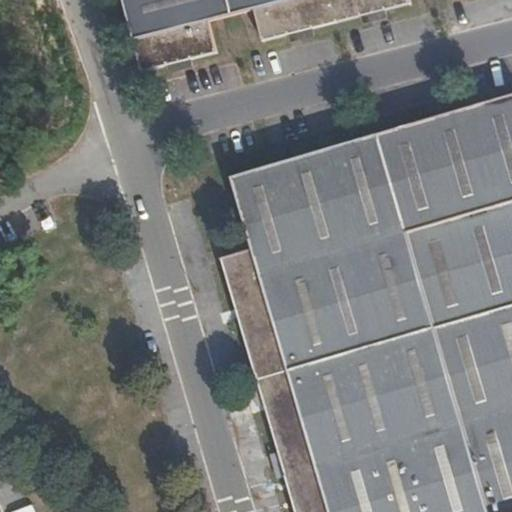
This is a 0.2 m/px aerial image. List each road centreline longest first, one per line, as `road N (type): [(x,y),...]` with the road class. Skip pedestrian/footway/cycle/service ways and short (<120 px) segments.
road 1 (unclassified): [(511,37),(128,137)]
road 2 (unclassified): [(236,511),(128,137)]
